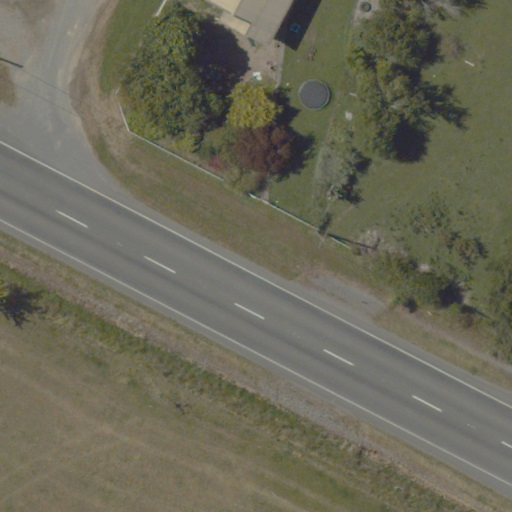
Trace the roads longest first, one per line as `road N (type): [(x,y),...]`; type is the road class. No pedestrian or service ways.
road 1 (primary): [(511,445),(0,179)]
road 2 (track): [(31,195),(24,57),(0,43)]
